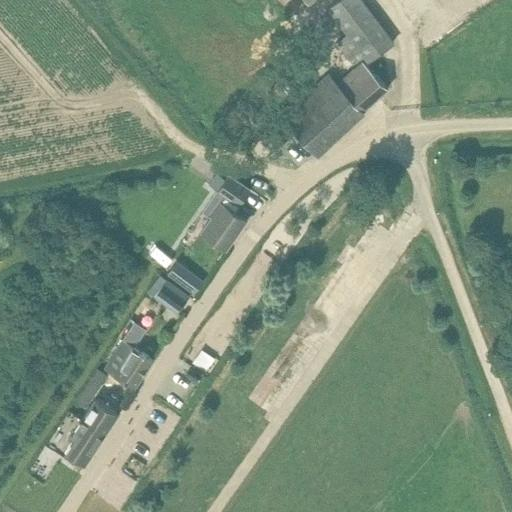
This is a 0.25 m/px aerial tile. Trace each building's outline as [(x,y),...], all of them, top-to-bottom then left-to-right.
[(394,42),(362,0),(336,0),(327,7),(347,33),(335,42),(351,64),(364,55),(368,61),(394,42)] [(333,77),(275,130),(286,141),(297,131),(320,155),(361,116),(360,114),(389,88),(375,73),(366,63),(341,86),(333,77)] [(201,232),(210,238),(226,250),(248,219),(235,210),(250,190),(229,175),(204,211),(212,217),(201,232)] [(160,228),(149,237),(156,245),(167,236),(160,228)] [(194,293),(204,281),(177,260),(168,273),(194,293)] [(167,280),(155,296),(177,313),(189,297),(167,280)] [(124,340),(105,368),(135,388),(154,359),(135,346),(146,330),(134,323),(124,340)] [(98,368),(76,400),(86,407),(107,375),(98,368)] [(64,452),(67,454),(84,465),(118,413),(96,399),(74,430),(69,437),(72,439),(64,452)]
